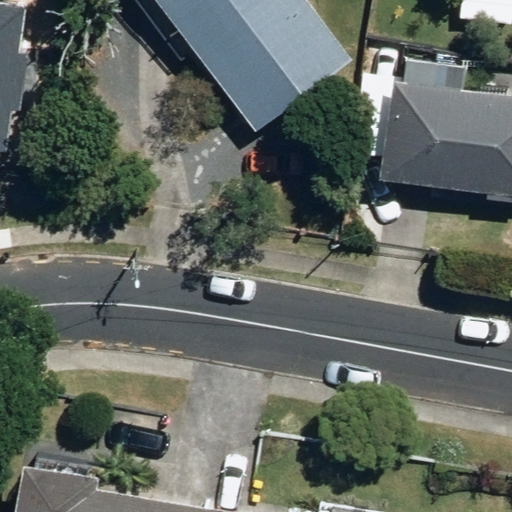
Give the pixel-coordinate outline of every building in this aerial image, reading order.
[(168,0),(257,128),(356,61),(313,0),(168,0)] [(23,6),(0,3),(0,148),(4,149),(23,6)] [(394,181),(511,194),(511,93),(405,81),(394,181)] [(205,511),(209,495),(92,472),(95,457),(22,444),(9,511),(205,511)] [(318,511),(299,511),(209,495),(205,511),(373,511),(321,502),(318,511)]
